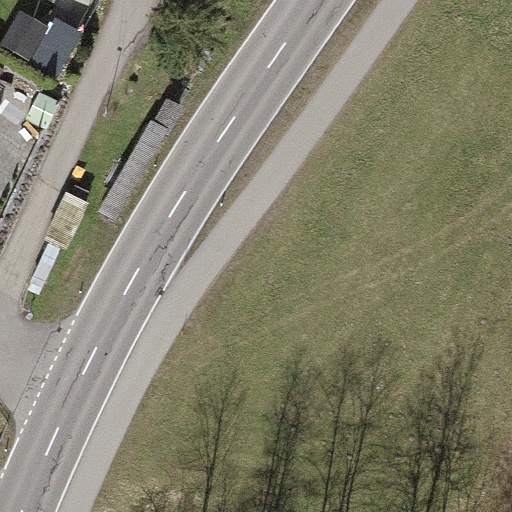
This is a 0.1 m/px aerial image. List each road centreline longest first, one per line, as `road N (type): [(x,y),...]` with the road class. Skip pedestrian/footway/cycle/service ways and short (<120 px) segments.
road 1 (tertiary): [(66,411),(150,245),(315,0)]
road 2 (residential): [(0,253),(123,0)]
